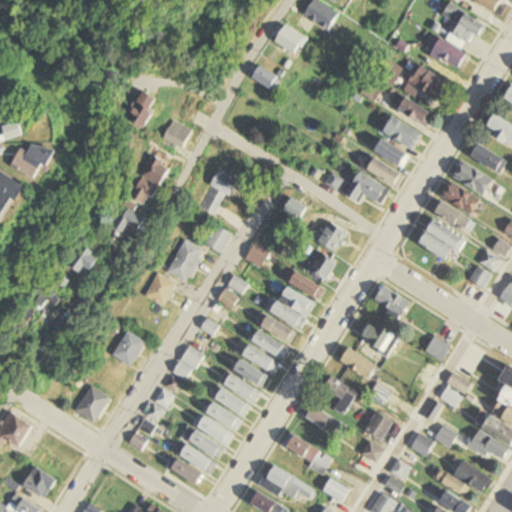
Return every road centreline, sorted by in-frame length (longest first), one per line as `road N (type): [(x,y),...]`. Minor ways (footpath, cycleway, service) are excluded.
road 1 (residential): [(511,42),(215,511)]
road 2 (residential): [(14,395),(52,334),(108,283),(186,174),(289,0)]
road 3 (residential): [(62,511),(287,174)]
road 4 (residential): [(197,511),(14,395)]
road 5 (residential): [(387,242),(212,126)]
road 6 (residential): [(511,348),(376,259)]
